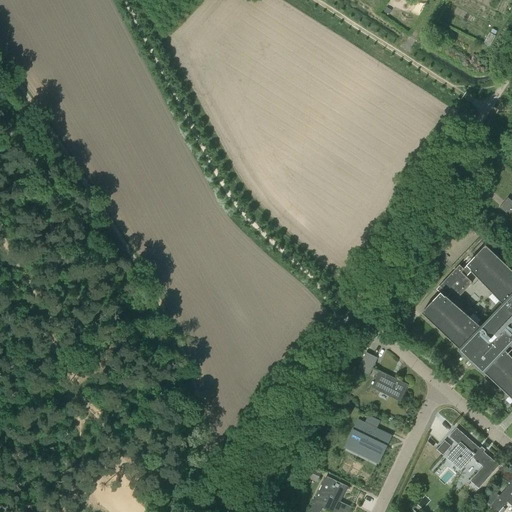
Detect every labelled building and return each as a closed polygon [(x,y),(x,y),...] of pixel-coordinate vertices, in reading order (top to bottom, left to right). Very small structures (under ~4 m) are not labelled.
[(506,214),(511,206),(511,201),(507,198),(499,208),(506,214)] [(511,270),(490,250),(468,273),(464,269),(464,270),(460,266),(437,290),(441,294),(422,314),(426,318),(471,360),(474,363),(511,399),(511,357),(509,354),(511,350),(511,270)] [(366,353),(358,371),(369,376),(378,359),(366,353)] [(375,379),(371,388),(380,392),(389,397),(400,402),(408,385),(396,379),(391,377),(379,371),(375,379)] [(354,410),(343,405),(339,413),(350,418),(354,410)] [(347,445),(379,461),(386,446),(385,446),(386,443),(389,437),(365,425),(359,422),(347,445)] [(464,468),(470,462),(469,461),(472,457),(483,467),(470,481),(479,489),(499,466),(457,428),(456,429),(449,437),(458,445),(447,458),(461,470),(463,468),(464,468)] [(451,447),(445,442),(438,450),(444,455),(451,447)] [(311,466),(306,478),(317,483),(318,480),(322,471),(311,466)] [(330,478),(327,484),(324,482),(314,504),(330,511),(350,511),(352,508),(340,502),(348,487),(330,478)] [(494,492),(486,502),(490,506),(497,511),(498,511),(508,501),(511,505),(511,481),(511,482),(499,496),(494,492)]
